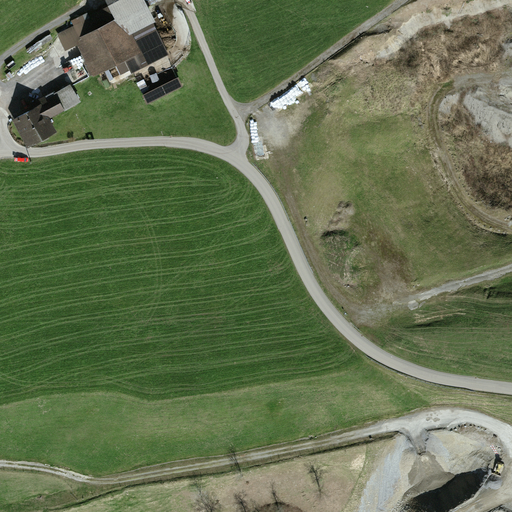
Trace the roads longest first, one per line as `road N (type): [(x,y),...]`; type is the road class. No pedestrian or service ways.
road 1 (unclassified): [(511,388),(446,381),(364,345),(308,281),(278,212),(233,157)]
road 2 (unclassified): [(233,157),(160,141),(0,152)]
road 3 (track): [(231,115),(262,104),(395,0)]
road 4 (unclassified): [(233,157),(240,139),(184,0)]
